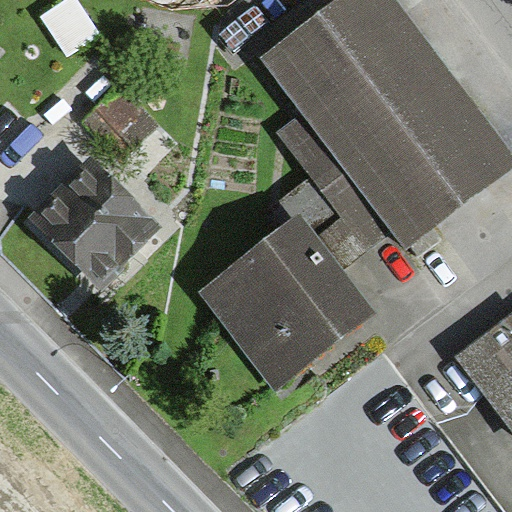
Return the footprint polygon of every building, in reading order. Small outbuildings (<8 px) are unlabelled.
[(511,136),(403,0),(349,0),(275,59),(423,246),(511,175),(511,136)] [(123,88),(92,119),(129,157),(161,126),(123,88)] [(106,154),(39,217),(112,295),(179,232),(106,154)] [(307,219),(210,296),(288,394),(385,317),(307,219)] [(511,322),(465,361),(511,419),(511,322)]
